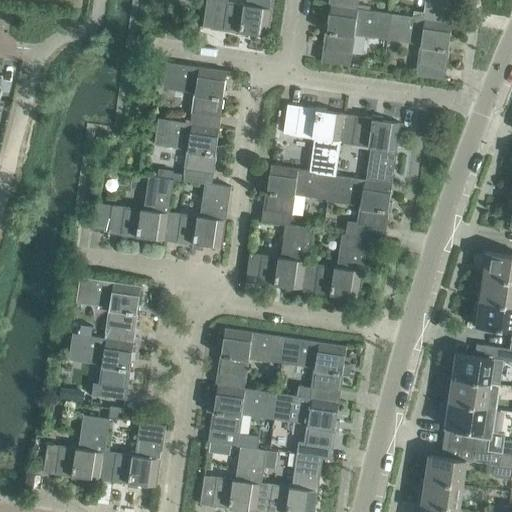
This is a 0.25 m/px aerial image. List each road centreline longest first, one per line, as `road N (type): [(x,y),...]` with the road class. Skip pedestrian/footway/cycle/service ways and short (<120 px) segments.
road 1 (residential): [(229,308),(252,68)]
road 2 (tertiary): [(410,332),(486,106)]
road 3 (residential): [(172,511),(203,304)]
road 4 (residential): [(486,106),(290,73)]
road 5 (tertiary): [(362,511),(410,332)]
road 6 (residential): [(410,332),(229,308)]
road 7 (residential): [(203,304),(188,271),(73,254)]
road 8 (residential): [(252,68),(238,56),(135,37)]
